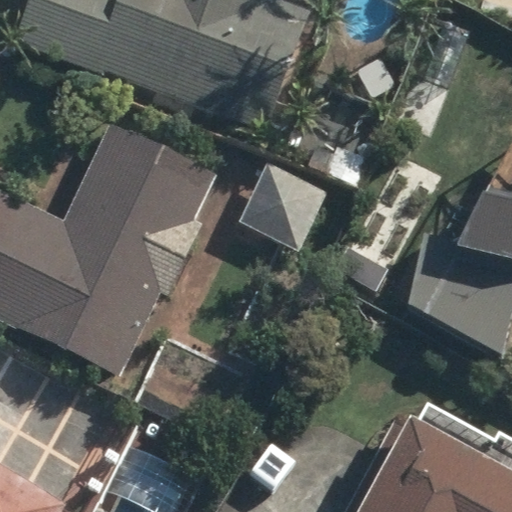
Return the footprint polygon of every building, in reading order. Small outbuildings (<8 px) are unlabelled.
[(34,0),(18,45),(266,136),(310,18),(279,6),(281,0),(34,0)] [(0,325),(123,384),(219,184),(111,133),(65,227),(1,196),(0,197),(0,325)] [(511,213),(484,208),(464,248),(425,240),(411,313),(506,366),(511,333),(511,213)] [(511,511),(511,481),(397,421),(348,511),(511,511)] [(0,511),(58,511),(0,477),(0,511)]
